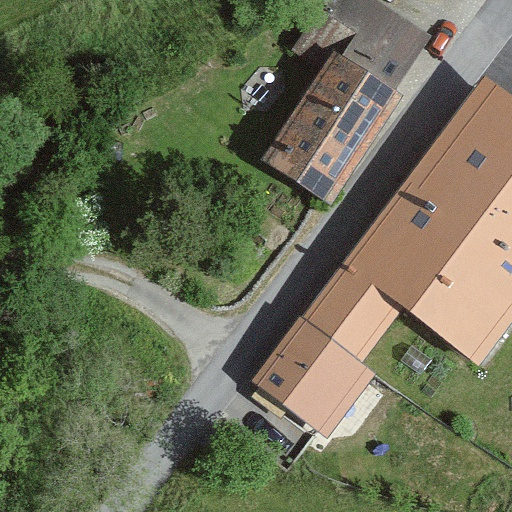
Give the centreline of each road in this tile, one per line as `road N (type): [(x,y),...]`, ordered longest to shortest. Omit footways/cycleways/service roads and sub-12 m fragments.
road 1 (unclassified): [(111,511),(504,0)]
road 2 (track): [(0,258),(118,271),(233,348)]
